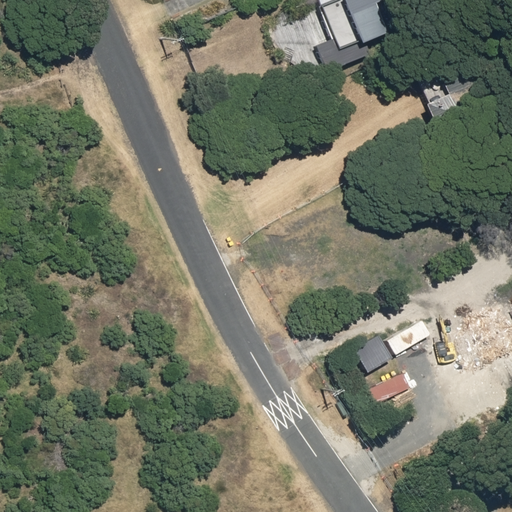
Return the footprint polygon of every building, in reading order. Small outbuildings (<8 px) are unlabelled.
[(359,56),(355,45),(381,34),(366,0),(327,0),(316,5),(329,39),(312,46),(322,71),(359,56)] [(443,94),(420,104),(434,137),(502,109),(473,40),(428,58),(443,94)] [(455,196),(334,248),(355,299),(477,246),(455,196)] [(511,286),(492,292),(494,298),(465,306),(473,334),(511,321),(511,286)] [(511,335),(495,342),(511,381),(511,335)] [(405,389),(388,368),(377,379),(394,398),(405,389)]
